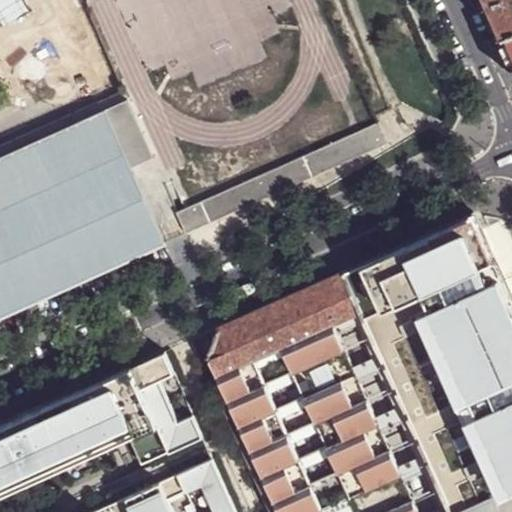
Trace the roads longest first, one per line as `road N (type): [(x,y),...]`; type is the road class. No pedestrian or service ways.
road 1 (residential): [(0,383),(511,155)]
road 2 (residential): [(450,0),(511,136)]
